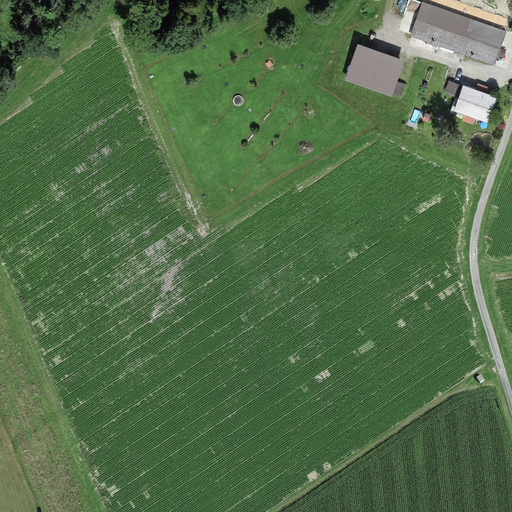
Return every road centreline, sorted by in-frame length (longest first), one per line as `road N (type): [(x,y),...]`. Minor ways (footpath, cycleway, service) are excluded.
road 1 (track): [(511,402),(474,265),(476,228),(511,119)]
road 2 (track): [(255,511),(497,356)]
road 3 (track): [(396,0),(390,34),(401,45),(468,72),(511,73)]
